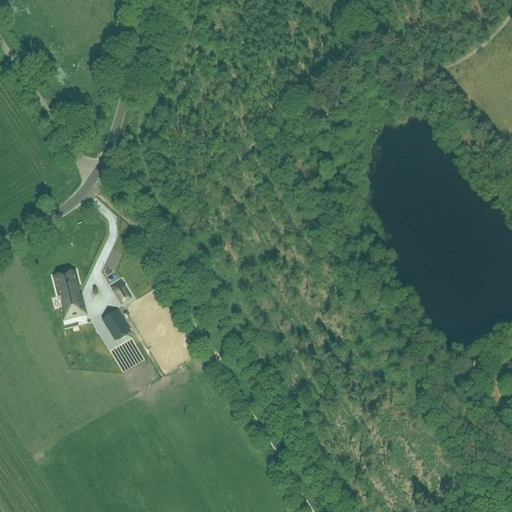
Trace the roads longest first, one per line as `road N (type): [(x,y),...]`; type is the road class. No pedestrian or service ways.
road 1 (tertiary): [(93,179),(120,115),(149,0)]
road 2 (unclassified): [(93,179),(0,41)]
